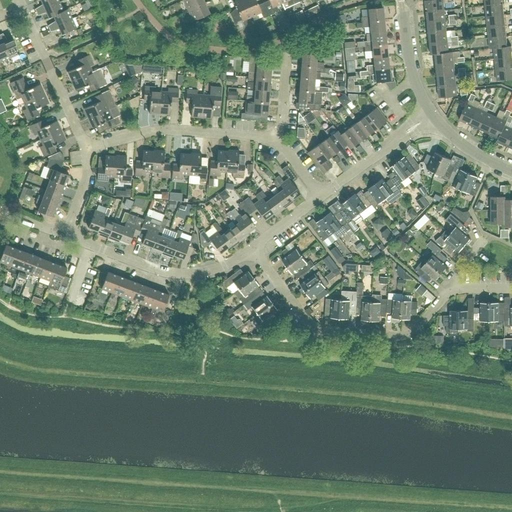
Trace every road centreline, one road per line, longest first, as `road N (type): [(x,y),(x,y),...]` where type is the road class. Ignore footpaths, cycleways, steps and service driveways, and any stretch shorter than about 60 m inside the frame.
road 1 (residential): [(457,289),(406,335),(320,330),(252,248)]
road 2 (unclassified): [(63,236),(179,274),(216,269),(252,248)]
road 3 (residential): [(274,140),(161,131),(84,149)]
road 4 (residential): [(84,149),(22,8)]
road 5 (unclassified): [(321,196),(433,115)]
road 6 (unclassified): [(401,0),(409,64),(433,115)]
